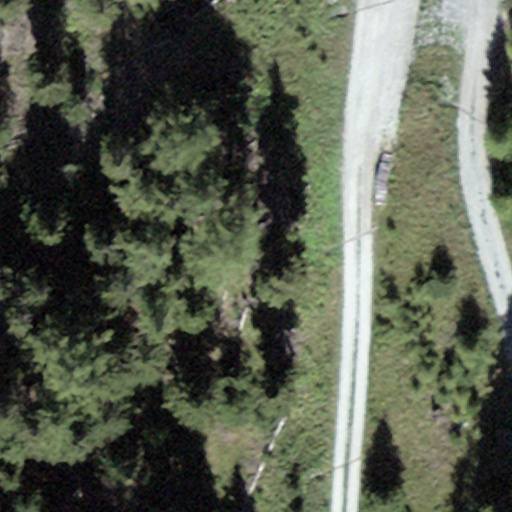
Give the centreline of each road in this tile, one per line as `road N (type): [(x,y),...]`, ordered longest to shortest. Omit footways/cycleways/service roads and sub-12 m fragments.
road 1 (track): [(331,511),(344,268),(377,0)]
road 2 (track): [(461,0),(452,135),(511,386)]
